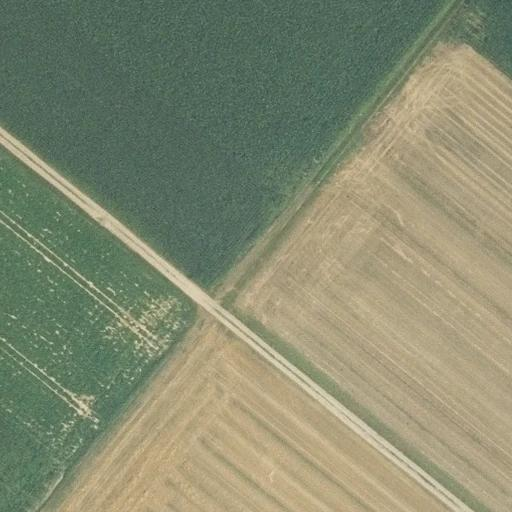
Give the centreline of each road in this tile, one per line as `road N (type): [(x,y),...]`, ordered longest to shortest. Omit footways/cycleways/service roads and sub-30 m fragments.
road 1 (track): [(0,138),(460,511)]
road 2 (track): [(462,0),(210,309)]
